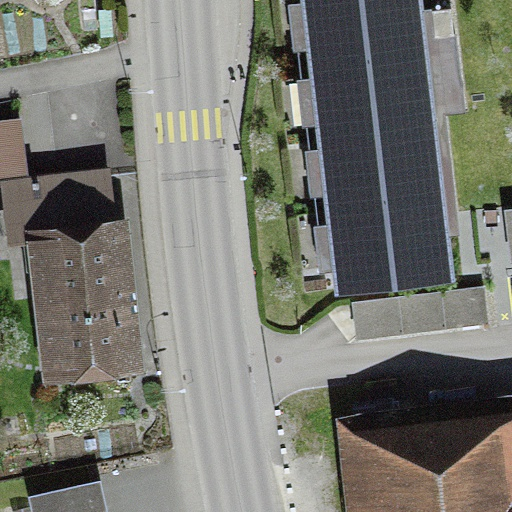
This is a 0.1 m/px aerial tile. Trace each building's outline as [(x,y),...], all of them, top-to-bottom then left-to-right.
[(307,0),(340,282),(447,270),(415,0),(307,0)] [(0,182),(5,182),(22,180),(16,132),(0,133),(0,182)] [(12,243),(44,240),(114,231),(107,170),(5,182),(12,243)] [(128,354),(114,231),(44,240),(58,362),(128,354)] [(511,511),(511,410),(370,427),(380,511),(511,511)] [(95,511),(93,500),(38,511),(95,511)]
